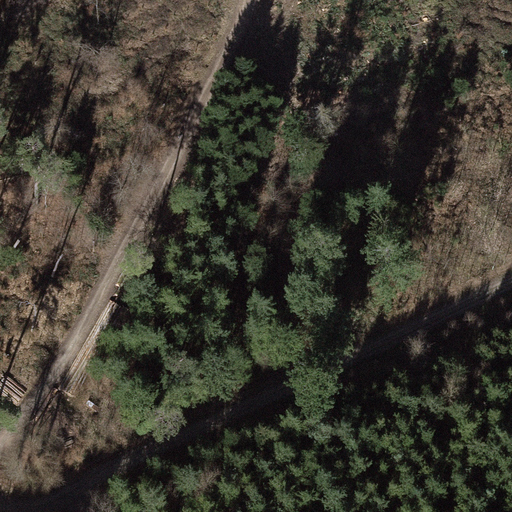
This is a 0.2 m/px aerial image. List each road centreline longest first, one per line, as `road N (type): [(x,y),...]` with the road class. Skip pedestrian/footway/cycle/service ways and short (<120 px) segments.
road 1 (track): [(511,282),(98,480),(53,510)]
road 2 (track): [(0,363),(45,380),(203,112),(249,0)]
